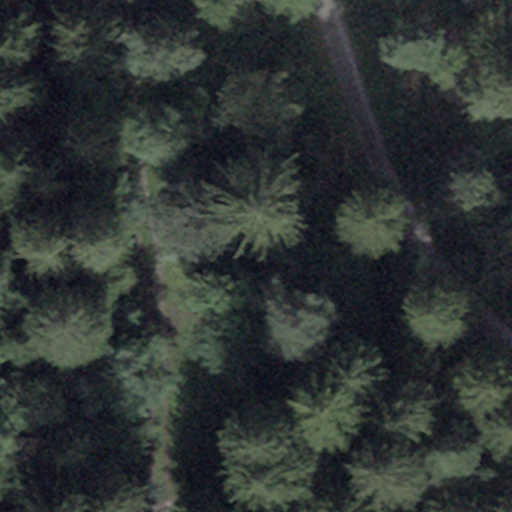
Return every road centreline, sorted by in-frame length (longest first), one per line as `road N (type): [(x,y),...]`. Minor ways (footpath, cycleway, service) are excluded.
road 1 (track): [(155,511),(174,338),(138,0)]
road 2 (track): [(511,356),(416,236),(317,0)]
